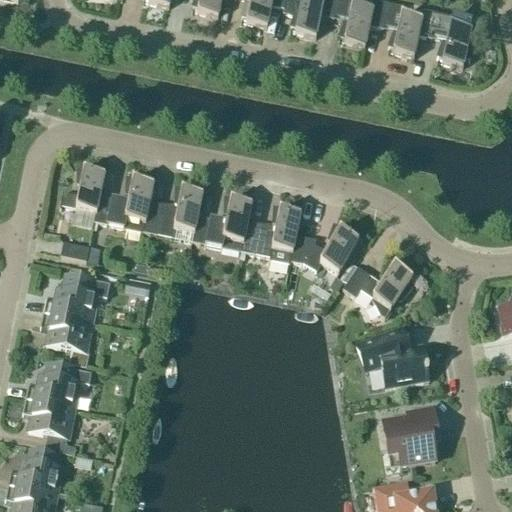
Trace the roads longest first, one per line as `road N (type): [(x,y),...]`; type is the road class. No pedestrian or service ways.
road 1 (residential): [(473,269),(438,257),(396,208),(374,197),(80,135),(46,146),(35,160),(19,241)]
road 2 (residential): [(55,16),(482,106),(511,84)]
road 3 (residential): [(485,511),(463,346),(473,269)]
